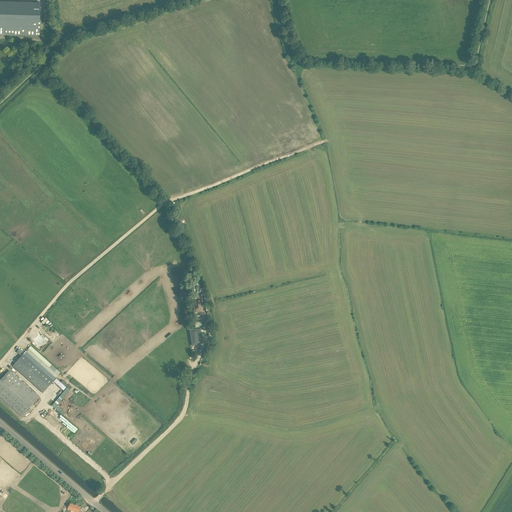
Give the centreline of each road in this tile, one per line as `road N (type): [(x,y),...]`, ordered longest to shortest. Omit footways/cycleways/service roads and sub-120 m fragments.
road 1 (track): [(104,491),(180,412),(204,340)]
road 2 (unclassified): [(93,501),(0,421)]
